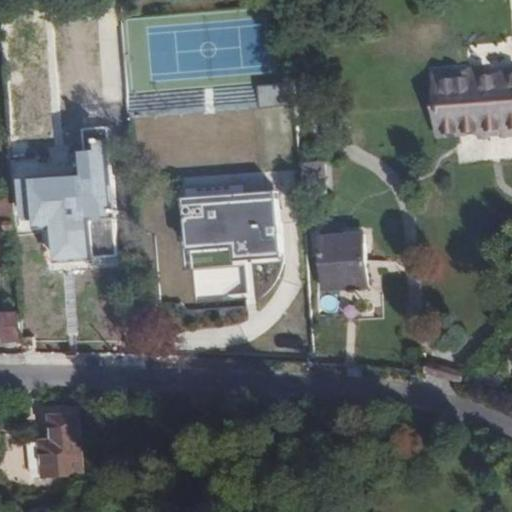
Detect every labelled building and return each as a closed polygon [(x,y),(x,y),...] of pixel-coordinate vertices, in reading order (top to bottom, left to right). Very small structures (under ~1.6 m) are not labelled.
[(145,0),(130,0),(131,13),(146,13),(145,0)] [(107,2),(95,1),(96,24),(108,24),(107,2)] [(247,38),(249,38),(247,78),(283,81),(287,22),(248,20),(247,38)] [(431,27),(435,74),(475,70),(477,85),(496,83),(496,74),(505,73),(501,22),(431,27)] [(475,70),(435,74),(439,132),(482,129),(482,125),(489,124),(511,122),(511,72),(505,73),(496,74),(496,83),(477,85),(475,70)] [(102,127),(76,129),(79,153),(94,151),(94,143),(104,142),(102,127)] [(115,256),(104,142),(94,143),(94,151),(79,153),(81,175),(29,180),(31,201),(23,202),(25,224),(40,222),(41,229),(52,228),(55,262),(115,256)] [(324,163),(304,164),(304,172),(306,198),(326,197),(324,163)] [(279,178),(188,185),(191,230),(233,228),(234,244),(266,242),(264,225),(283,224),(279,178)] [(8,226),(16,225),(15,208),(6,208),(8,226)] [(325,239),(325,232),(312,233),(314,259),(326,258),(324,240),(325,239)] [(325,239),(324,240),(326,258),(328,292),(372,288),(369,236),(325,239)] [(39,345),(24,346),(25,358),(34,358),(40,358),(39,345)] [(11,450),(12,483),(82,481),(81,423),(51,424),(52,448),(11,450)] [(371,428),(353,432),(356,450),(375,445),(371,428)]
